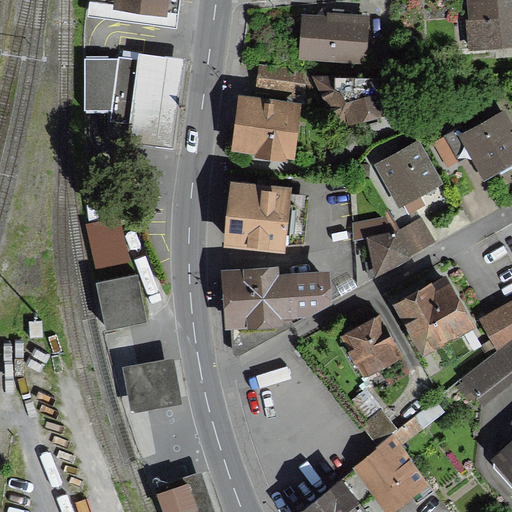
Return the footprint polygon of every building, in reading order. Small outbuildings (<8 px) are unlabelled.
[(87,0),(85,20),(177,31),(180,0),(87,0)] [(465,21),(469,52),(511,48),(511,0),(474,0),(468,1),(471,21),(465,21)] [(367,67),(369,15),(327,14),(327,17),(301,16),(299,64),(367,67)] [(390,71),(390,46),(372,46),(372,71),(390,71)] [(185,61),(137,55),(136,59),(127,126),(125,146),(173,152),(185,61)] [(96,113),(111,112),(110,124),(127,126),(136,59),(119,57),(118,60),(97,60),(85,60),(85,113),(96,113)] [(256,91),(306,96),(301,70),(258,66),(256,91)] [(335,133),(387,120),(387,78),(310,77),(335,133)] [(300,104),(236,98),(231,156),(294,162),(300,104)] [(431,144),(446,170),(469,158),(483,183),(511,166),(511,130),(502,113),(463,134),(459,128),(431,144)] [(399,209),(441,185),(416,141),(374,166),(399,209)] [(304,249),(308,198),(290,197),(291,189),(229,184),(223,252),(285,257),(286,247),(304,249)] [(415,255),(399,230),(388,211),(384,213),(386,217),(349,224),(354,242),(365,239),(373,272),(397,267),(415,255)] [(420,217),(399,230),(415,255),(436,243),(420,217)] [(121,218),(85,225),(95,271),(131,264),(121,218)] [(232,334),(234,359),(333,303),(330,274),(279,278),(278,269),(220,274),(226,334),(232,334)] [(139,278),(96,286),(104,330),(105,333),(148,325),(147,321),(139,278)] [(424,361),(475,330),(444,279),(393,309),(424,361)] [(511,340),(511,300),(478,320),(497,353),(511,340)] [(361,384),(402,362),(378,319),(337,341),(361,384)] [(477,402),(483,408),(511,384),(511,340),(497,353),(456,386),(472,406),(477,402)] [(172,360),(122,370),(131,415),(181,406),(172,360)] [(400,434),(391,441),(401,452),(448,414),(439,402),(400,434)] [(360,428),(379,451),(391,441),(400,434),(381,411),(360,428)] [(379,451),(354,471),(386,511),(396,511),(428,486),(401,452),(391,441),(379,451)] [(511,443),(492,462),(511,484),(511,443)] [(386,511),(354,471),(303,511),(386,511)] [(213,511),(199,473),(170,484),(173,491),(157,496),(162,511),(213,511)]
